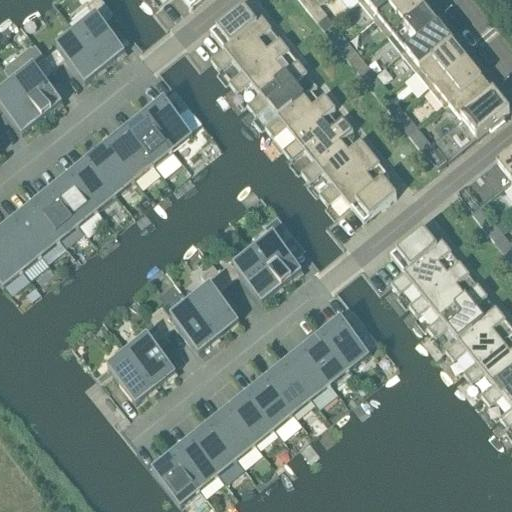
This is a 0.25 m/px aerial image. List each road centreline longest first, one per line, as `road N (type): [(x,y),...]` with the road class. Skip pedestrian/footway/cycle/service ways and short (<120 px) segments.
road 1 (residential): [(0,188),(192,38)]
road 2 (residential): [(323,288),(142,435)]
road 3 (residential): [(511,136),(356,262)]
